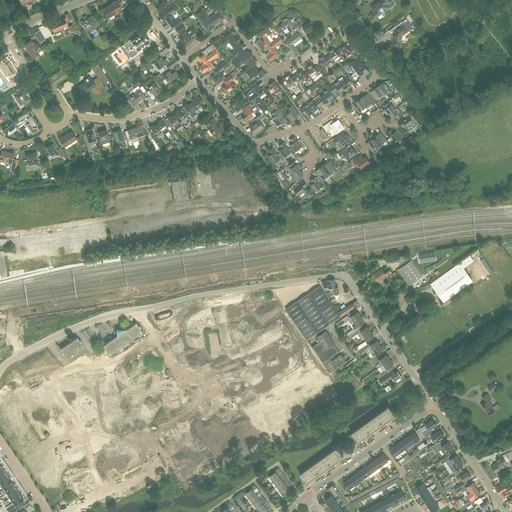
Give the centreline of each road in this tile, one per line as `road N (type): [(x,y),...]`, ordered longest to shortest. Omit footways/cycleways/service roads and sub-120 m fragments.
road 1 (unknown): [(0,392),(55,369),(111,366),(202,306),(346,277)]
road 2 (residential): [(349,32),(338,29),(272,77),(230,24),(182,58)]
road 3 (residential): [(305,498),(434,404)]
road 4 (residential): [(69,114),(136,115),(198,80)]
road 5 (unclassified): [(505,511),(434,404)]
road 6 (unclassified): [(411,371),(511,301)]
